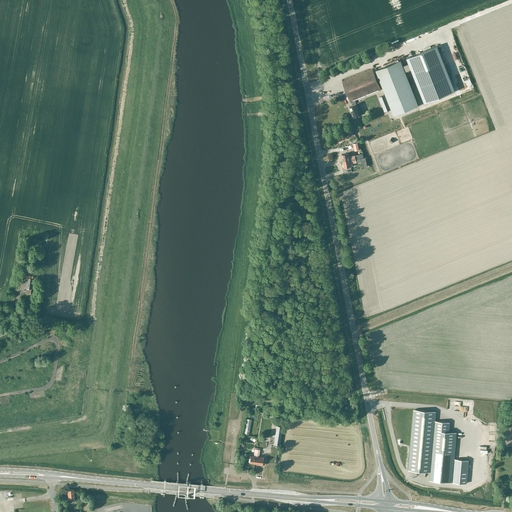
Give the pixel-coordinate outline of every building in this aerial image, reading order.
[(438,45),(408,57),(426,101),(455,90),(438,45)] [(400,60),(377,69),(379,75),(376,76),(378,82),(381,81),(395,114),(418,105),(400,60)] [(355,100),(381,90),(378,82),(376,76),(373,68),(342,81),(351,102),(352,105),(350,106),(354,117),(361,114),(356,103),(356,104),(355,100)] [(384,95),(379,97),(385,112),(390,110),(384,95)] [(348,153),(341,154),(343,161),(356,158),(355,155),(349,156),(348,153)] [(356,158),(343,161),(344,168),(351,167),(350,164),(356,163),(356,162),(366,161),(365,157),(356,158)] [(32,278),(33,275),(33,272),(31,272),(31,269),(26,269),(24,278),(28,278),(26,288),(27,288),(26,294),(30,294),(31,289),(32,289),(33,279),(32,278)] [(267,406),(265,416),(273,417),(273,414),(278,415),(279,408),(274,407),(267,406)] [(414,409),(408,470),(431,472),(430,480),(437,481),(437,480),(445,480),(444,481),(452,482),(456,432),(449,432),(450,422),(435,421),(436,411),(414,409)] [(276,426),(274,444),(280,445),(282,426),(276,426)] [(249,463),(255,464),(258,449),(258,448),(255,448),(254,449),(254,450),(253,455),(250,455),(249,463)]
